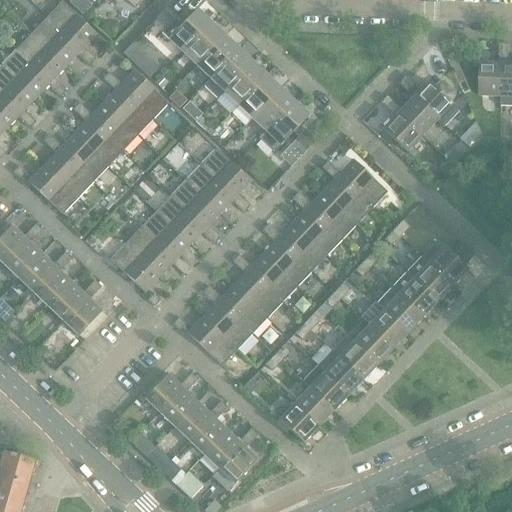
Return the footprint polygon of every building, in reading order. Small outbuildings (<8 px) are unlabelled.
[(84,0),(72,0),(69,3),(78,11),(86,2),(84,0)] [(142,0),(125,0),(135,9),(142,0)] [(61,2),(45,18),(80,51),(83,48),(95,35),(61,2)] [(164,10),(156,18),(166,27),(171,22),(174,19),(164,10)] [(181,53),(206,27),(209,24),(195,10),(177,28),(171,22),(166,27),(160,33),(181,53)] [(80,51),(45,18),(30,34),(65,67),(76,54),(82,60),(89,54),(83,48),(80,51)] [(206,27),(181,53),(195,66),(223,37),(209,24),(206,27)] [(65,67),(30,34),(15,50),(50,83),(53,79),(65,67)] [(223,37),(195,66),(209,79),(237,50),(223,37)] [(149,77),(159,67),(133,42),(123,52),(149,77)] [(499,44),(499,54),(508,54),(508,44),(499,44)] [(50,83),(15,50),(1,65),(35,98),(47,86),(53,91),(59,85),(53,79),(50,83)] [(217,100),(223,93),(248,67),(251,63),(237,50),(209,79),(203,86),(217,100)] [(89,54),(82,60),(89,66),(95,60),(89,54)] [(511,64),(508,64),(508,54),(499,54),(498,64),(503,64),(501,97),(500,97),(500,106),(511,106),(511,64)] [(248,67),(223,93),(237,106),(265,77),(251,63),(248,67)] [(503,64),(498,64),(481,63),(479,96),(500,97),(501,97),(503,64)] [(35,98),(1,65),(0,65),(0,94),(20,114),(23,111),(35,98)] [(133,71),(121,84),(115,79),(109,85),(115,91),(118,88),(152,120),(168,104),(133,71)] [(102,79),(109,85),(115,79),(108,72),(102,79)] [(251,119),(275,93),(279,90),(265,77),(237,106),(230,113),(244,126),(251,119)] [(404,77),(397,84),(406,92),(413,86),(404,77)] [(450,103),(453,96),(453,93),(443,83),(439,83),(433,87),(427,82),(418,91),(413,86),(406,92),(412,98),(436,120),(435,121),(443,128),(458,111),(450,103)] [(65,91),(59,85),(53,91),(59,98),(65,91)] [(152,120),(118,88),(115,91),(103,103),(137,136),(152,120)] [(279,90),(275,93),(251,119),(265,132),(293,103),(279,90)] [(20,114),(0,94),(0,124),(5,129),(17,117),(23,123),(29,116),(23,111),(20,114)] [(379,103),(387,110),(393,103),(386,96),(379,103)] [(436,120),(412,98),(400,110),(393,103),(387,110),(394,117),(397,113),(421,136),(435,121),(436,120)] [(137,136),(103,103),(91,116),(85,110),(79,116),(85,122),(88,119),(122,151),(137,136)] [(273,153),(304,120),(307,117),(293,103),(265,132),(258,139),(273,153)] [(72,110),(79,116),(85,110),(79,104),(72,110)] [(421,136),(397,113),(394,117),(382,130),(405,152),(421,136)] [(35,122),(29,116),(23,123),(29,129),(35,122)] [(122,151),(88,119),(85,122),(73,135),(107,167),(122,151)] [(43,142),(49,148),(55,141),(49,135),(43,142)] [(107,167),(73,135),(61,147),(55,141),(49,148),(55,153),(58,150),(92,183),(107,167)] [(310,146),(299,136),(291,144),(302,154),(310,146)] [(215,149),(199,165),(234,198),(237,195),(249,182),(215,149)] [(92,183),(58,150),(55,153),(43,166),(78,198),(92,183)] [(352,160),(340,173),(333,167),(327,174),(333,180),(337,177),(371,209),(386,193),(352,160)] [(321,168),(327,174),(333,167),(327,162),(321,168)] [(234,198),(199,165),(184,181),(219,214),(231,201),(237,207),(243,200),(237,195),(234,198)] [(19,166),(13,173),(19,179),(26,173),(19,166)] [(78,198),(43,166),(27,182),(62,215),(78,198)] [(371,209),(337,177),(333,180),(322,192),(356,225),(371,209)] [(219,214),(184,181),(170,197),(204,229),(207,226),(219,214)] [(356,225),(322,192),(310,205),(304,199),(297,205),(304,211),(307,208),(341,241),(356,225)] [(291,199),(297,205),(304,199),(297,193),(291,199)] [(204,229),(170,197),(155,212),(189,245),(201,232),(207,238),(213,232),(207,226),(204,229)] [(249,206),(243,200),(237,207),(243,213),(249,206)] [(341,241),(307,208),(304,211),(292,224),(326,256),(341,241)] [(189,245),(155,212),(140,228),(174,260),(177,257),(189,245)] [(402,221),(393,230),(399,237),(408,227),(402,221)] [(261,231),(268,237),(274,230),(268,224),(261,231)] [(326,256),(292,224),(280,236),(274,230),(268,237),(274,243),(277,239),(311,272),(326,256)] [(35,225),(29,231),(35,237),(41,231),(35,225)] [(0,236),(0,262),(3,265),(26,240),(23,237),(11,226),(0,236)] [(174,260),(140,228),(125,243),(159,276),(171,264),(177,270),(183,263),(177,257),(174,260)] [(393,230),(384,240),(391,246),(399,237),(393,230)] [(26,240),(3,265),(18,279),(41,254),(30,243),(35,237),(29,231),(23,237),(26,240)] [(213,232),(207,238),(213,244),(219,238),(213,232)] [(311,272),(277,239),(274,243),(262,255),(296,288),(311,272)] [(467,270),(436,241),(421,257),(427,263),(451,286),(467,270)] [(159,276),(125,243),(109,260),(143,293),(159,276)] [(372,252),(363,262),(370,268),(379,259),(372,252)] [(65,253),(58,259),(65,265),(71,259),(65,253)] [(41,254),(18,279),(32,293),(56,268),(53,265),(41,254)] [(232,262),(238,268),(244,261),(238,255),(232,262)] [(296,288),(262,255),(250,267),(244,261),(238,268),(244,274),(247,271),(281,303),(296,288)] [(451,286),(427,263),(421,257),(406,273),(436,302),(451,286)] [(56,268),(32,293),(47,307),(71,283),(59,272),(65,265),(58,259),(53,265),(56,268)] [(370,268),(363,262),(354,271),(361,277),(370,268)] [(190,269),(183,263),(177,270),(183,276),(190,269)] [(281,303),(247,271),(244,274),(232,286),(266,319),(281,303)] [(436,302),(406,273),(391,288),(421,317),(436,302)] [(94,281),(88,287),(95,294),(101,287),(94,281)] [(71,283),(47,307),(62,321),(85,297),(82,294),(71,283)] [(349,290),(342,284),(333,293),(340,299),(349,290)] [(266,319),(232,286),(220,299),(214,293),(208,299),(214,305),(217,302),(251,334),(266,319)] [(85,297),(62,321),(78,336),(101,311),(89,300),(95,294),(88,287),(82,294),(85,297)] [(202,293),(208,299),(214,293),(208,287),(202,293)] [(421,317),(391,288),(376,304),(383,310),(407,333),(421,317)] [(333,293),(324,302),(331,309),(340,299),(333,293)] [(154,307),(160,300),(153,294),(147,301),(154,307)] [(251,334),(217,302),(214,305),(202,317),(237,350),(251,334)] [(407,333),(383,310),(368,326),(392,349),(407,333)] [(312,315),(303,324),(310,331),(319,321),(312,315)] [(237,350),(202,317),(187,334),(221,366),(237,350)] [(178,318),(172,325),(179,331),(185,324),(178,318)] [(303,324),(294,334),(301,340),(310,331),(303,324)] [(392,349),(368,326),(353,342),(377,364),(392,349)] [(377,364),(353,342),(338,357),(362,380),(377,364)] [(282,346),(273,356),(280,362),(289,353),(282,346)] [(362,380),(338,357),(331,351),(316,367),(323,373),(347,396),(362,380)] [(273,356),(264,365),(271,371),(280,362),(273,356)] [(347,396),(323,373),(316,367),(301,382),(308,389),(332,411),(347,396)] [(191,373),(185,380),(191,386),(197,379),(191,373)] [(143,399),(159,413),(182,389),(179,386),(167,374),(143,399)] [(251,379),(243,387),(250,394),(258,385),(251,379)] [(182,389),(159,413),(174,427),(197,403),(186,392),(191,386),(185,380),(179,386),(182,389)] [(332,411),(308,389),(293,404),(317,427),(332,411)] [(220,401),(214,408),(221,414),(227,408),(220,401)] [(197,403),(174,427),(188,442),(212,417),(209,414),(197,403)] [(317,427),(293,404),(278,420),(302,443),(317,427)] [(212,417),(188,442),(203,456),(227,431),(215,420),(221,414),(214,408),(209,414),(212,417)] [(250,430),(244,436),(251,442),(256,436),(250,430)] [(227,431),(203,456),(218,470),(241,445),(238,442),(227,431)] [(241,445),(218,470),(211,477),(227,492),(257,460),(245,448),(251,442),(244,436),(238,442),(241,445)] [(3,452),(0,461),(0,474),(27,482),(33,461),(3,452)] [(170,461),(160,472),(170,482),(181,471),(170,461)] [(27,482),(0,474),(0,499),(20,505),(27,482)] [(18,511),(20,505),(0,499),(0,511),(18,511)] [(213,502),(202,511),(217,511),(220,509),(213,502)]
